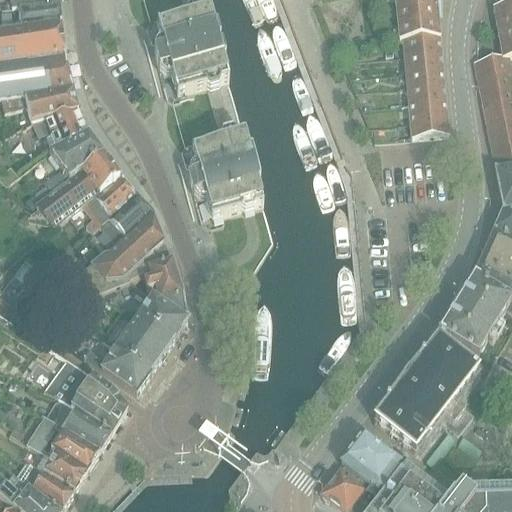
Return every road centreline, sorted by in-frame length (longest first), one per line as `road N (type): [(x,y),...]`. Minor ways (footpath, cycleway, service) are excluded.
road 1 (tertiary): [(291,507),(299,484),(441,299),(467,251),(476,211),(460,59),(469,0)]
road 2 (residential): [(191,405),(208,347),(199,286),(145,150),(90,62),(81,0)]
